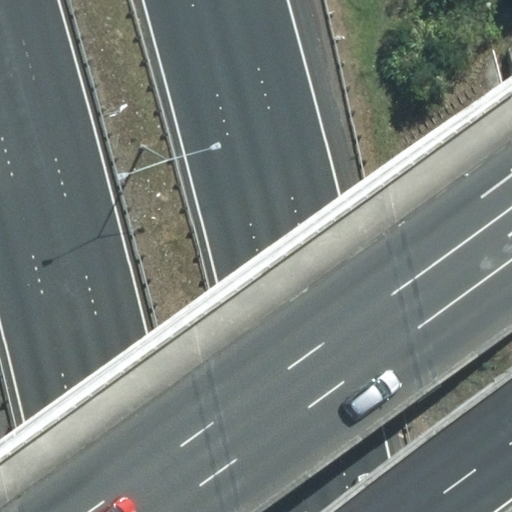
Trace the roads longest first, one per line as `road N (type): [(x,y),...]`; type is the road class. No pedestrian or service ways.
road 1 (motorway): [(191,0),(284,337),(320,511)]
road 2 (motorway): [(135,511),(99,336),(8,0)]
road 3 (primary): [(165,511),(511,260)]
